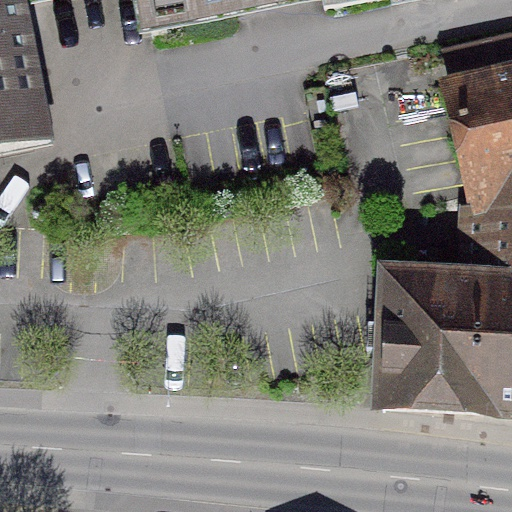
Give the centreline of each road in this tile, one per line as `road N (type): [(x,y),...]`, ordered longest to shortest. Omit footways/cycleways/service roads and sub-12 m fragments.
road 1 (primary): [(0,446),(511,489)]
road 2 (residential): [(60,81),(511,3)]
